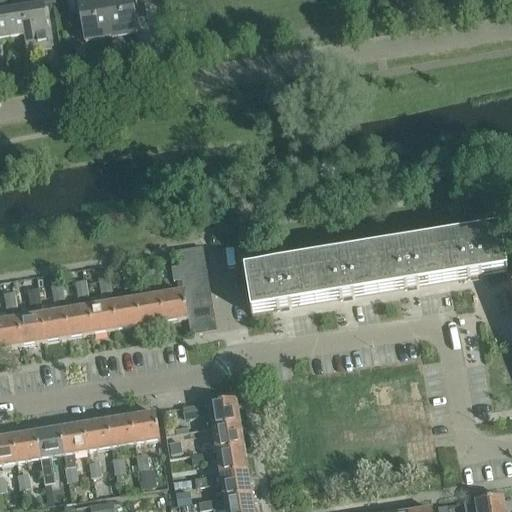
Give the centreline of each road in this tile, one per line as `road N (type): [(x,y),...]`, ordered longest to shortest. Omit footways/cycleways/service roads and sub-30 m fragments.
road 1 (residential): [(511,446),(469,452),(450,340),(428,326),(226,359),(208,376),(0,410)]
road 2 (residential): [(511,27),(0,113)]
